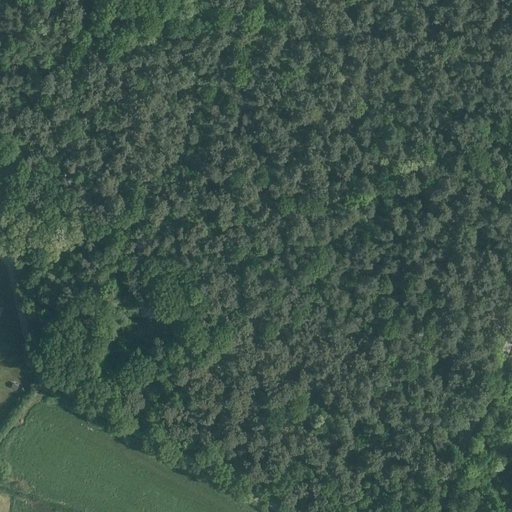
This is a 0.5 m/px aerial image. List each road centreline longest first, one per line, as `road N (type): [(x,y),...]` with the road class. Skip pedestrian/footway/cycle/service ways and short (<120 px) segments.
road 1 (track): [(445,145),(5,257)]
road 2 (unknown): [(332,173),(341,248),(314,378),(353,400),(425,389),(511,419)]
road 3 (unclassified): [(290,511),(55,381),(29,341),(0,254)]
road 4 (unclassified): [(435,511),(511,352)]
